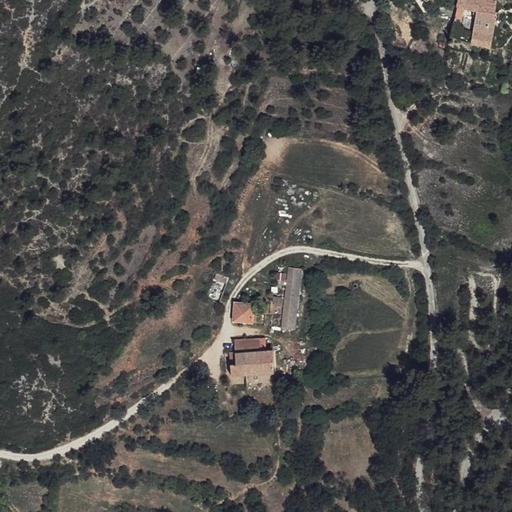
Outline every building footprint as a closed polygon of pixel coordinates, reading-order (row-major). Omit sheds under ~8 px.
[(499,3),(478,0),(463,0),(461,14),(467,15),(478,17),(474,43),(495,46),(498,19),(497,19),(499,3)] [(467,15),(461,14),(459,26),(466,27),(467,15)] [(295,329),(303,268),(288,266),(280,327),(295,329)] [(255,304),(233,304),(233,323),(255,323),(255,304)] [(264,338),(233,339),(233,350),(234,357),(228,357),(228,374),(272,373),(271,349),(264,348),(264,338)]
